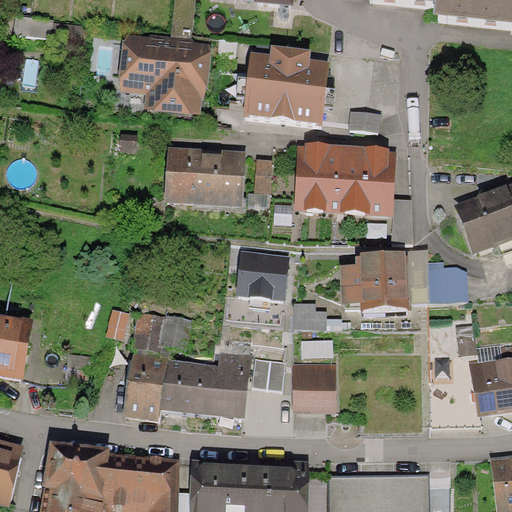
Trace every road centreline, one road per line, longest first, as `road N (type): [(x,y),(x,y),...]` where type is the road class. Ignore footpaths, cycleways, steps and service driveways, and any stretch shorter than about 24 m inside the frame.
road 1 (residential): [(42,435),(269,452),(446,454),(511,444)]
road 2 (residential): [(412,149),(166,144)]
road 3 (residential): [(412,149),(415,32),(361,23),(323,0)]
road 4 (residential): [(477,277),(426,237),(412,149)]
